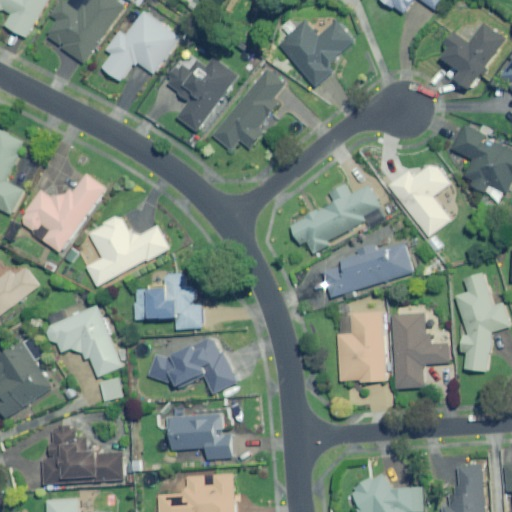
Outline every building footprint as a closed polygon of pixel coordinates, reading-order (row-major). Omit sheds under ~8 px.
[(51,0),(0,0),(0,11),(2,13),(5,9),(15,15),(9,26),(30,38),(51,0)] [(126,7),(116,0),(73,0),(70,5),(65,2),(55,16),(61,21),(50,37),(87,63),(126,7)] [(371,24),(354,0),(353,0),(333,14),(339,22),(358,33),(371,24)] [(446,0),(385,0),(408,14),(417,0),(424,0),(439,10),(446,0)] [(183,38),(146,13),(130,37),(123,32),(111,51),(116,55),(107,68),(126,81),(140,61),(158,74),(183,38)] [(352,42),(336,24),(322,36),(308,20),(281,44),(318,87),(337,70),(333,65),(341,58),(338,54),(352,42)] [(508,39),(487,24),(473,43),(460,34),(444,58),(464,71),(459,79),(474,89),(508,39)] [(216,76),(189,56),(169,84),(193,101),(181,118),(201,132),(241,76),(224,64),(216,76)] [(511,68),(503,80),(511,86),(511,68)] [(286,84),(269,71),(216,137),(235,152),(243,141),(254,150),(266,134),(260,129),(280,104),(274,100),(286,84)] [(488,137),(467,127),(456,150),(476,159),(468,177),(476,180),(473,185),(488,192),(490,186),(508,194),(511,184),(511,151),(498,145),(491,146),(485,143),(488,137)] [(29,145),(3,130),(0,135),(0,207),(15,216),(28,193),(9,181),(29,145)] [(453,185),(436,164),(417,179),(411,172),(393,187),(433,237),(454,221),(436,198),(453,185)] [(74,190),(71,195),(59,195),(56,200),(45,192),(23,223),(66,254),(112,190),(91,175),(78,193),(74,190)] [(354,196),(349,186),(334,193),(339,203),(295,225),(305,245),(311,242),(318,255),(335,246),(332,240),(368,223),(367,220),(385,211),(373,187),(354,196)] [(136,240),(124,217),(93,233),(106,259),(91,267),(101,286),(174,249),(162,226),(136,240)] [(417,272),(407,241),(378,251),(377,245),(363,250),(364,255),(345,261),(347,266),(327,272),(336,298),(417,272)] [(0,318),(41,286),(23,264),(10,274),(0,261),(0,318)] [(496,307),(487,274),(468,279),(472,293),(461,296),(471,336),(467,336),(466,353),(470,353),(469,370),(490,371),(496,332),(511,327),(511,325),(506,304),(496,307)] [(189,289),(188,275),(168,276),(169,289),(138,291),(140,321),(180,318),(181,330),(206,328),(203,288),(189,289)] [(126,367),(99,307),(48,329),(54,343),(59,341),(65,354),(74,349),(86,353),(89,360),(93,358),(102,378),(126,367)] [(388,382),(385,313),(354,314),(355,334),(342,334),(344,382),(362,381),(362,383),(388,382)] [(429,346),(427,315),(395,316),(399,389),(427,388),(425,365),(452,363),(451,345),(429,346)] [(224,354),(216,337),(171,359),(160,356),(152,376),(172,383),(183,387),(208,375),(218,394),(243,382),(228,352),(224,354)] [(55,386),(26,344),(0,361),(0,383),(7,392),(0,397),(0,403),(10,418),(55,386)] [(126,397),(122,378),(104,383),(109,402),(126,397)] [(147,417),(144,401),(133,404),(136,419),(147,417)] [(228,413),(171,417),(173,436),(176,436),(177,451),(211,448),(212,460),(238,458),(236,433),(230,433),(228,413)] [(79,437),(79,429),(56,430),(56,444),(54,444),(54,459),(47,459),(48,487),(93,486),(128,484),(126,453),(91,455),(90,437),(79,437)] [(489,511),(488,466),(460,467),(462,508),(447,508),(446,511),(489,511)] [(240,511),(239,474),(218,476),(219,486),(208,487),(208,477),(191,478),(192,487),(187,494),(164,496),(164,511),(240,511)] [(395,492),(386,475),(353,492),(363,511),(421,511),(425,511),(424,488),(395,492)] [(82,511),(82,500),(52,501),(52,511),(82,511)]
